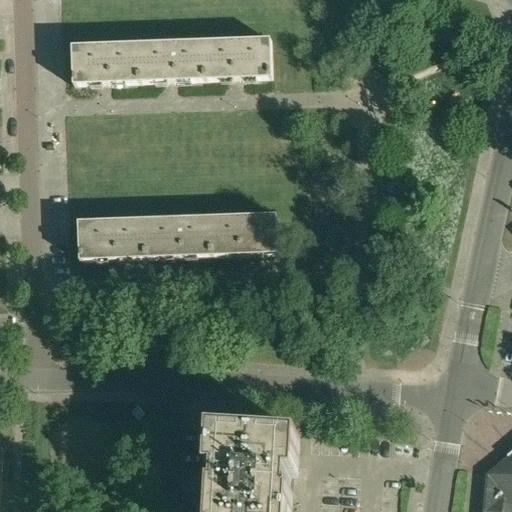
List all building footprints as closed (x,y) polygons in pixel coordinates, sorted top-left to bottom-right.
[(208,85),(246,84),(273,83),(271,43),(206,46),(208,85)] [(206,46),(140,48),(142,87),(208,85),(206,46)] [(75,90),(112,89),(142,87),(140,48),(73,51),(75,90)] [(215,260),(243,259),(279,258),(278,219),(213,222),(215,260)] [(213,222),(147,224),(148,263),(215,260),(213,222)] [(81,265),(119,264),(148,263),(147,224),(79,227),(81,265)] [(239,436),(211,435),(209,476),(213,476),(210,511),(291,511),(293,480),(297,480),(300,440),(272,438),(272,432),(239,430),(239,436)] [(511,511),(511,454),(508,458),(509,459),(487,477),(484,511),(511,511)]
